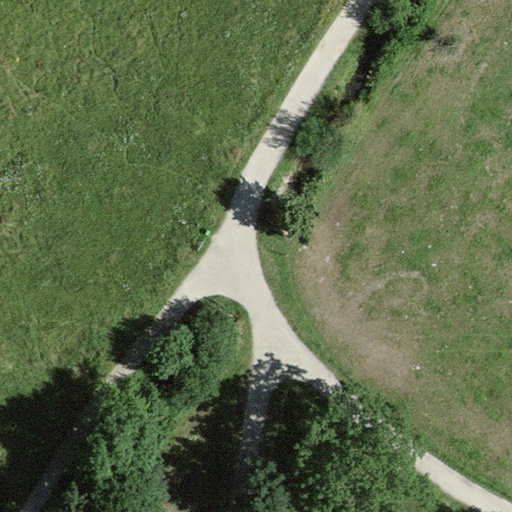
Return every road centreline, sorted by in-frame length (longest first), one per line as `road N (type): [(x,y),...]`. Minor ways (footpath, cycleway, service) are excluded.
road 1 (track): [(37,511),(124,356),(238,271),(270,136),(369,0)]
road 2 (track): [(508,511),(342,399),(238,271)]
road 3 (track): [(238,271),(260,378),(227,511)]
